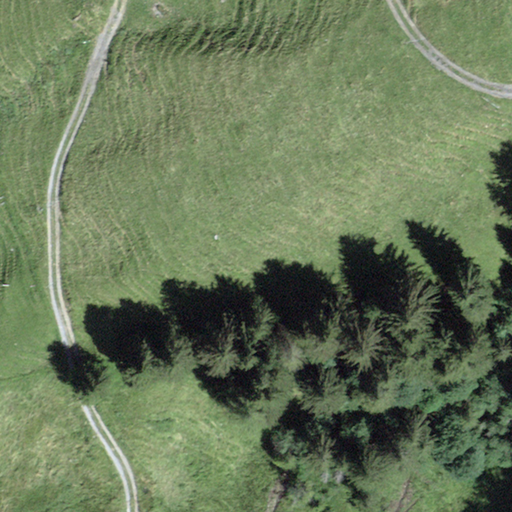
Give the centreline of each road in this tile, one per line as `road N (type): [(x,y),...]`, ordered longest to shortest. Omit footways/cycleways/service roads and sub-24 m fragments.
road 1 (track): [(136,511),(137,487),(91,407),(60,293),(57,180),(125,0)]
road 2 (track): [(396,0),(449,65),(511,85)]
